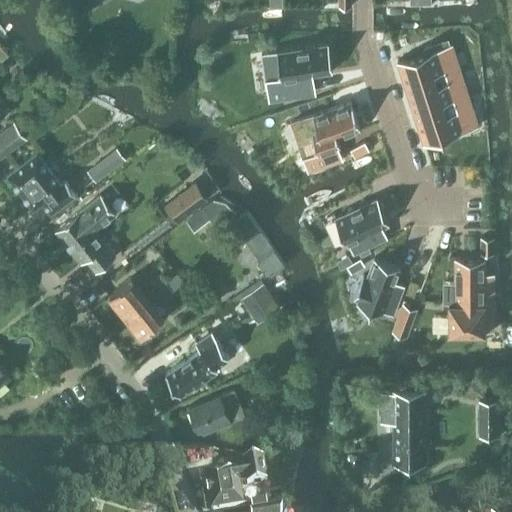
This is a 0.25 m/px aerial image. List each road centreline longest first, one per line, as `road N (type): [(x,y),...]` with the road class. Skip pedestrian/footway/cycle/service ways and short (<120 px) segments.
road 1 (residential): [(189,511),(144,400),(0,221)]
road 2 (residential): [(364,0),(365,39),(415,200),(459,201)]
